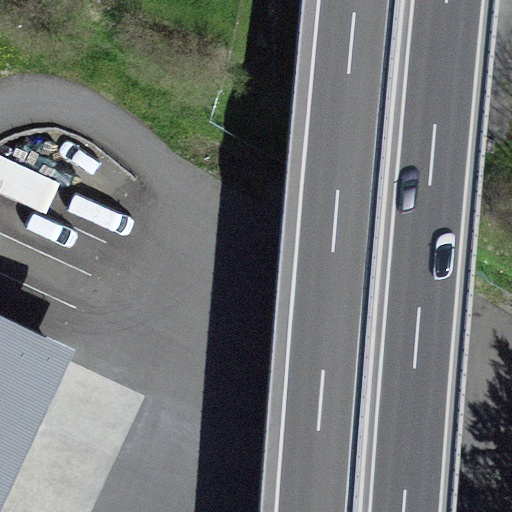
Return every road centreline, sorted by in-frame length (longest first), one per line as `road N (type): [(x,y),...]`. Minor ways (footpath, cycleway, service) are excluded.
road 1 (motorway): [(403,511),(449,0)]
road 2 (motorway): [(356,0),(312,511)]
